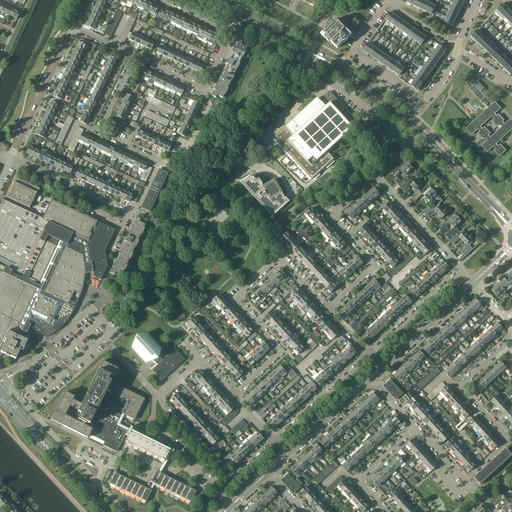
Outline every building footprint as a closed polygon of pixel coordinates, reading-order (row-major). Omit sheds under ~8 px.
[(140,0),(138,7),(143,9),(147,2),(143,0),(140,0)] [(421,9),(425,1),(422,0),(419,0),(416,7),(421,9)] [(426,12),(430,4),(425,1),(421,9),(426,12)] [(143,9),(142,11),(148,14),(148,12),(152,4),(149,2),(149,3),(147,2),(143,9)] [(460,11),(462,6),(454,2),(452,7),(460,11)] [(504,3),(495,12),(499,16),(507,8),(508,7),(504,3)] [(4,17),(9,7),(5,6),(6,4),(4,4),(0,12),(0,11),(0,15),(4,17)] [(94,9),(94,10),(101,13),(104,8),(96,4),(95,8),(94,10),(94,9)] [(152,4),(148,12),(154,15),(153,17),(155,18),(160,8),(159,8),(158,7),(154,5),(152,4)] [(435,6),(430,4),(426,12),(431,14),(435,6)] [(11,17),(15,8),(13,8),(12,9),(9,7),(4,17),(7,18),(8,16),(11,17)] [(457,16),(460,11),(452,7),(449,12),(457,16)] [(16,20),(20,12),(16,11),(17,9),(15,8),(11,17),(16,20)] [(507,8),(499,16),(503,20),(505,18),(511,11),(507,8)] [(158,13),(156,18),(160,20),(161,18),(165,19),(168,12),(165,10),(163,9),(161,14),(159,13),(158,13)] [(91,15),(99,19),(99,18),(101,13),(94,10),(92,13),(91,15)] [(395,16),(396,15),(391,11),(385,20),(390,23),(395,16)] [(165,19),(163,22),(169,25),(170,22),(174,14),(170,13),(168,12),(165,19)] [(455,21),(457,16),(449,12),(447,17),(455,21)] [(174,14),(170,22),(176,25),(179,17),(176,15),(174,15),(174,14)] [(89,20),(89,21),(99,26),(102,20),(99,18),(99,19),(91,15),(90,19),(89,21),(89,20)] [(394,26),(400,19),(395,16),(390,23),(394,26)] [(179,17),(176,25),(181,27),(184,19),(181,18),(179,17)] [(456,21),(455,21),(447,17),(444,22),(453,26),(456,21)] [(184,19),(181,27),(186,29),(190,22),(187,20),(185,20),(185,19),(184,19)] [(328,27),(329,27),(321,35),(329,42),(330,41),(334,45),(335,44),(339,47),(345,41),(346,41),(349,39),(347,37),(350,34),(336,19),(328,27)] [(399,29),(404,22),(400,19),(394,26),(399,29)] [(87,24),(86,26),(96,31),(99,26),(89,21),(87,24)] [(190,22),(186,29),(192,32),(195,24),(192,23),(190,22)] [(403,32),(408,25),(404,22),(399,29),(403,32)] [(195,24),(192,32),(197,35),(201,27),(197,25),(195,25),(196,24),(195,24)] [(408,35),(413,28),(408,25),(403,32),(408,35)] [(197,35),(196,37),(202,39),(203,37),(206,29),(203,28),(201,27),(197,35)] [(412,39),(417,31),(413,28),(408,35),(412,39)] [(203,37),(202,39),(207,42),(208,40),(212,32),(208,30),(208,31),(206,30),(207,30),(206,29),(203,37)] [(478,30),(471,38),(475,42),(476,41),(475,41),(482,34),(478,30)] [(416,42),(422,34),(417,31),(412,39),(416,42)] [(134,42),(137,35),(132,33),(129,32),(129,33),(127,36),(126,38),(129,39),(134,42)] [(208,40),(207,42),(213,44),(214,43),(216,44),(219,39),(216,37),(217,35),(214,33),(212,32),(208,40)] [(421,45),(426,38),(422,34),(416,42),(421,45)] [(482,34),(475,41),(476,41),(479,44),(486,38),(482,34)] [(137,35),(134,42),(140,44),(143,38),(137,35)] [(145,47),(148,41),(143,38),(140,44),(145,47)] [(486,38),(479,44),(483,48),(489,42),(486,38)] [(78,46),(77,47),(84,51),(87,46),(90,47),(91,44),(81,40),(80,42),(79,42),(77,46),(78,46)] [(222,98),(228,85),(246,48),(240,45),(242,42),(237,40),(211,96),(215,98),(217,95),(222,98)] [(154,43),(148,41),(145,47),(151,49),(154,43)] [(489,42),(483,48),(487,52),(493,45),(489,42)] [(368,54),(373,46),(369,43),(363,51),(368,55),(368,54)] [(439,45),(436,50),(443,55),(446,50),(439,45)] [(493,45),(487,52),(491,56),(497,49),(493,45)] [(162,55),(165,48),(159,46),(156,52),(162,55)] [(373,57),(378,50),(373,46),(368,54),(373,57)] [(75,51),(74,53),(81,56),(84,51),(77,47),(75,51)] [(167,57),(170,51),(165,48),(162,55),(167,57)] [(497,49),(491,56),(495,59),(501,53),(497,49)] [(377,60),(382,53),(378,50),(373,57),(377,60)] [(436,50),(432,54),(440,59),(443,55),(436,50)] [(172,60),(175,53),(170,51),(167,57),(172,60)] [(72,56),(71,58),(79,62),(81,56),(74,53),(72,56)] [(178,62),(181,56),(175,53),(172,60),(178,62)] [(381,63),(387,56),(382,53),(377,60),(381,63)] [(501,53),(495,59),(499,63),(505,57),(501,53)] [(432,54),(429,58),(437,64),(440,59),(432,54)] [(117,59),(110,56),(108,62),(114,65),(117,59)] [(183,65),(186,58),(181,56),(178,62),(183,65)] [(386,66),(391,59),(387,56),(381,63),(386,66)] [(505,57),(499,63),(503,67),(509,60),(505,57)] [(70,62),(69,64),(76,67),(79,62),(71,58),(70,62)] [(189,67),(192,61),(186,58),(183,65),(189,67)] [(429,58),(426,63),(434,68),(437,64),(429,58)] [(390,69),(395,62),(391,59),(386,66),(390,69)] [(511,63),(509,60),(503,67),(506,70),(511,64),(511,63)] [(111,70),(114,65),(108,62),(105,61),(102,66),(105,67),(111,70)] [(194,70),(197,64),(192,61),(189,67),(194,70)] [(395,72),(400,65),(395,62),(390,69),(395,72)] [(67,67),(66,69),(74,72),(76,73),(76,74),(79,68),(76,67),(69,64),(69,63),(67,67)] [(426,63),(423,67),(430,72),(434,68),(426,63)] [(200,73),(203,66),(197,64),(194,70),(200,73)] [(404,68),(400,65),(395,72),(399,76),(404,68)] [(109,76),(111,70),(105,67),(103,73),(109,76)] [(423,67),(420,72),(427,77),(430,72),(423,67)] [(141,68),(138,74),(143,77),(146,71),(141,68)] [(65,73),(64,74),(71,78),(73,79),(74,77),(76,73),(74,72),(66,69),(64,73),(65,73)] [(146,71),(143,77),(149,80),(152,73),(146,71)] [(420,72),(417,76),(424,81),(427,77),(420,72)] [(106,81),(109,76),(103,73),(100,78),(106,81)] [(149,80),(147,82),(153,85),(153,84),(157,76),(152,73),(149,80)] [(62,78),(61,80),(69,83),(71,85),(74,79),(73,79),(71,78),(64,74),(62,78)] [(157,76),(153,84),(158,87),(159,85),(162,78),(157,76)] [(417,76),(414,81),(421,86),(424,81),(417,76)] [(104,87),(106,81),(100,78),(97,84),(104,87)] [(162,78),(159,85),(165,87),(168,81),(162,78)] [(59,83),(59,85),(66,89),(69,90),(71,85),(71,84),(69,83),(61,80),(59,83)] [(168,81),(165,87),(170,90),(173,83),(168,81)] [(414,81),(410,85),(419,91),(422,86),(421,86),(414,81)] [(173,83),(170,90),(176,92),(179,86),(173,83)] [(101,92),(104,87),(97,84),(95,89),(101,92)] [(57,89),(56,91),(66,96),(69,90),(66,89),(59,85),(58,85),(57,89)] [(179,86),(176,92),(181,95),(184,88),(179,86)] [(99,98),(101,92),(95,89),(92,95),(99,98)] [(54,94),(53,96),(57,98),(56,100),(62,103),(66,96),(56,91),(54,94)] [(281,131),(274,137),(288,153),(312,179),(319,173),(323,170),(322,170),(331,162),(334,159),(330,155),(328,152),(327,152),(329,151),(359,123),(355,118),(334,96),(330,92),(329,93),(328,93),(320,101),(317,98),(300,114),(297,116),(290,123),(286,126),(281,131)] [(127,94),(124,100),(130,103),(133,97),(131,96),(127,94)] [(96,103),(99,98),(92,95),(90,100),(96,103)] [(96,103),(90,100),(87,99),(85,105),(93,109),(96,103)] [(124,100),(122,105),(128,108),(130,109),(132,107),(133,104),(130,103),(124,100)] [(49,105),(48,107),(56,111),(56,110),(58,105),(61,106),(62,104),(56,101),(55,103),(51,102),(49,105)] [(197,109),(200,104),(193,101),(191,106),(197,109)] [(475,121),(474,122),(473,124),(472,123),(466,129),(472,135),(478,129),(479,130),(480,132),(478,133),(481,136),(484,139),(486,137),(488,140),(482,145),(488,152),(494,146),(496,149),(494,150),(499,156),(506,150),(505,149),(500,144),(498,147),(496,144),(499,141),(502,139),(511,129),(511,120),(510,119),(504,125),(502,122),(504,120),(499,114),(497,116),(494,114),(501,108),(495,102),(486,110),(484,112),(475,121)] [(91,114),(93,109),(85,105),(84,104),(82,110),(85,111),(91,114)] [(122,105),(119,111),(125,113),(128,108),(122,105)] [(195,115),(197,109),(191,106),(188,112),(195,115)] [(56,111),(48,107),(47,111),(46,112),(56,117),(59,112),(56,110),(56,111)] [(88,120),(91,114),(85,111),(82,117),(88,120)] [(119,111),(116,116),(120,118),(122,119),(125,113),(119,111)] [(56,117),(46,112),(44,116),(43,118),(54,123),(56,117)] [(192,120),(195,115),(188,112),(186,117),(192,120)] [(86,125),(88,120),(82,117),(81,116),(80,118),(81,119),(79,122),(86,125)] [(190,126),(192,120),(186,117),(183,123),(190,126)] [(54,123),(43,118),(42,121),(41,123),(51,128),(54,123)] [(51,128),(41,123),(39,127),(38,129),(47,133),(48,133),(51,128)] [(187,131),(190,126),(183,123),(181,128),(187,131)] [(141,138),(144,132),(145,130),(140,127),(135,136),(141,138)] [(184,137),(187,131),(181,128),(178,134),(184,137)] [(47,133),(38,129),(36,132),(37,132),(36,134),(44,138),(47,133)] [(146,141),(149,135),(144,132),(141,138),(146,141)] [(84,142),(87,136),(82,134),(81,135),(79,138),(79,140),(84,142)] [(152,144),(155,137),(149,135),(146,141),(152,144)] [(93,139),(87,136),(84,142),(90,145),(93,139)] [(157,146),(160,140),(155,137),(152,144),(157,146)] [(98,141),(93,139),(90,145),(95,148),(98,141)] [(163,149),(166,142),(160,140),(157,146),(163,149)] [(101,150),(103,144),(98,141),(95,148),(101,150)] [(168,151),(171,145),(166,142),(163,149),(168,151)] [(106,153),(109,146),(103,144),(101,150),(106,153)] [(32,156),(35,149),(30,146),(26,154),(30,155),(32,156)] [(111,155),(114,149),(109,146),(106,153),(111,155)] [(32,156),(35,158),(37,158),(40,151),(35,149),(32,156)] [(120,151),(114,149),(111,155),(117,158),(120,151)] [(37,158),(37,159),(41,160),(42,161),(46,154),(40,151),(37,158)] [(42,161),(46,163),(48,164),(51,156),(52,154),(47,151),(46,154),(42,161)] [(125,154),(120,151),(117,158),(122,160),(125,154)] [(128,163),(131,157),(125,154),(122,160),(128,163)] [(48,164),(52,165),(53,166),(57,159),(51,156),(48,164)] [(133,165),(136,159),(131,157),(128,163),(133,165)] [(53,166),(57,168),(59,169),(62,161),(57,159),(53,166)] [(139,168),(142,162),(136,159),(133,165),(132,168),(137,171),(139,168)] [(59,169),(62,170),(64,171),(68,164),(62,161),(59,169)] [(395,167),(388,174),(398,185),(402,181),(397,176),(400,173),(400,172),(402,171),(406,175),(413,169),(408,163),(406,161),(402,165),(401,165),(397,169),(395,167)] [(146,166),(147,164),(142,162),(139,168),(144,170),(145,168),(146,166)] [(64,171),(70,174),(73,166),(68,164),(64,171)] [(80,179),(84,171),(78,169),(75,176),(78,178),(80,179)] [(148,211),(151,206),(166,173),(160,170),(142,209),(148,211)] [(86,181),(89,174),(84,171),(80,179),(84,181),(84,180),(86,181)] [(91,184),(94,176),(96,173),(93,172),(92,175),(89,174),(86,181),(89,183),(91,184)] [(96,186),(100,179),(94,176),(91,184),(95,186),(96,186)] [(402,189),(411,181),(407,176),(402,181),(398,185),(402,189)] [(421,181),(416,176),(414,178),(416,180),(411,185),(413,188),(412,189),(414,192),(422,185),(420,182),(421,181)] [(259,180),(256,181),(254,177),(251,178),(250,177),(242,181),(243,181),(247,187),(248,187),(252,193),(253,192),(257,198),(256,199),(258,198),(262,204),(262,205),(264,204),(267,210),(269,209),(273,215),(273,216),(279,211),(279,210),(281,210),(290,201),(286,198),(285,198),(282,193),(283,192),(275,179),(263,186),(262,185),(263,184),(261,181),(260,181),(259,180)] [(16,178),(15,178),(12,185),(13,185),(12,187),(11,187),(9,191),(10,192),(7,197),(30,208),(32,202),(33,202),(39,189),(38,188),(35,186),(34,187),(33,186),(34,186),(28,183),(28,184),(27,183),(22,180),(21,181),(20,180),(21,180),(17,178),(17,179),(16,178)] [(102,189),(105,181),(100,179),(96,186),(100,188),(102,189)] [(107,191),(111,184),(112,181),(107,179),(105,181),(102,189),(106,191),(107,191)] [(113,194),(116,186),(111,184),(107,191),(107,192),(111,193),(113,194)] [(118,196),(122,189),(116,186),(113,194),(116,196),(117,196),(118,196)] [(430,202),(437,195),(430,187),(423,194),(430,202)] [(124,199),(128,189),(126,188),(125,191),(122,189),(118,196),(118,197),(122,198),(124,199)] [(374,188),(370,192),(376,198),(380,194),(374,188)] [(129,202),(130,200),(131,197),(132,195),(134,192),(134,191),(128,189),(124,199),(127,201),(129,202)] [(423,195),(419,191),(418,192),(419,193),(412,200),(414,202),(423,195)] [(376,198),(370,192),(365,196),(371,203),(376,198)] [(371,203),(365,196),(360,200),(366,207),(368,209),(373,204),(371,203)] [(0,356),(4,354),(5,355),(6,355),(10,357),(16,359),(21,357),(25,353),(28,349),(29,343),(29,338),(28,332),(27,332),(30,326),(30,325),(37,328),(42,334),(46,338),(50,336),(57,331),(63,326),(68,320),(72,314),(75,307),(78,301),(75,299),(73,302),(70,301),(74,292),(81,295),(81,294),(83,287),(84,280),(85,275),(93,273),(94,277),(101,280),(107,266),(107,263),(107,262),(105,251),(106,250),(115,229),(97,221),(98,221),(97,221),(53,201),(51,200),(51,199),(44,215),(42,218),(1,199),(0,200),(0,356)] [(366,207),(360,200),(356,205),(362,211),(366,207)] [(394,207),(390,203),(383,209),(387,214),(394,207)] [(442,219),(446,215),(450,214),(449,212),(446,208),(444,210),(439,204),(432,210),(428,207),(423,212),(429,218),(437,213),(442,219)] [(362,211),(356,205),(351,209),(357,215),(362,211)] [(398,212),(394,207),(387,214),(391,218),(398,212)] [(308,209),(304,212),(310,218),(317,212),(313,208),(309,211),(308,209)] [(357,215),(351,209),(347,213),(354,222),(356,220),(355,218),(357,215)] [(317,212),(310,218),(315,223),(321,217),(317,212)] [(402,217),(398,212),(391,218),(396,223),(402,217)] [(456,230),(455,231),(453,230),(446,236),(448,239),(449,241),(450,241),(451,242),(461,233),(456,227),(461,221),(456,215),(456,216),(455,214),(442,226),(440,227),(439,229),(441,231),(450,223),(454,228),(456,230)] [(141,219),(136,217),(109,273),(114,275),(115,272),(121,275),(145,225),(139,222),(141,219)] [(321,217),(315,223),(319,228),(325,222),(321,217)] [(406,221),(402,217),(396,223),(400,227),(406,221)] [(411,226),(406,221),(400,227),(404,232),(411,226)] [(325,222),(319,228),(323,232),(330,226),(325,222)] [(358,230),(365,224),(363,222),(358,226),(356,228),(358,230)] [(365,225),(359,231),(363,236),(370,230),(365,225)] [(330,226),(323,232),(327,237),(334,231),(330,226)] [(415,230),(411,226),(404,232),(408,236),(415,230)] [(370,230),(363,236),(367,240),(374,234),(370,230)] [(419,235),(415,230),(408,236),(413,241),(419,235)] [(334,231),(327,237),(332,241),(338,235),(334,231)] [(461,233),(451,242),(453,244),(460,238),(467,246),(460,252),(465,257),(469,253),(473,249),(469,245),(473,242),(471,240),(463,231),(461,233)] [(287,232),(281,237),(283,241),(284,240),(285,242),(291,236),(287,232)] [(374,234),(367,240),(372,245),(378,239),(374,234)] [(338,235),(332,241),(336,246),(342,240),(338,235)] [(423,239),(419,235),(413,241),(417,245),(423,239)] [(291,236),(285,242),(287,243),(286,244),(289,247),(295,241),(291,236)] [(378,239),(372,245),(376,250),(382,244),(378,239)] [(423,239),(417,245),(415,248),(419,252),(421,250),(428,244),(423,239)] [(336,246),(334,248),(336,250),(339,254),(341,252),(340,250),(346,244),(342,240),(336,246)] [(295,241),(289,247),(292,250),(292,249),(294,251),(300,245),(295,241)] [(382,244),(376,250),(380,254),(387,248),(386,248),(389,245),(385,241),(382,244)] [(432,249),(428,244),(421,250),(425,255),(432,249)] [(300,245),(294,251),(295,252),(294,253),(297,256),(304,250),(300,245)] [(304,250),(297,256),(300,259),(301,259),(302,260),(308,255),(308,254),(311,252),(307,247),(304,250)] [(387,248),(380,254),(384,259),(391,253),(387,248)] [(391,253),(384,259),(388,263),(395,257),(391,253)] [(308,255),(302,260),(303,262),(306,265),(312,259),(308,255)] [(363,263),(357,256),(353,261),(359,267),(363,263)] [(395,257),(388,263),(393,268),(395,266),(398,263),(399,262),(395,257)] [(312,259),(306,265),(309,268),(310,269),(316,264),(312,259)] [(354,271),(359,267),(353,261),(348,265),(354,271)] [(443,261),(439,265),(445,272),(449,267),(443,261)] [(316,264),(310,269),(312,271),(311,271),(314,274),(321,268),(316,264)] [(349,275),(354,271),(348,265),(344,269),(349,275)] [(439,265),(434,269),(440,276),(445,272),(439,265)] [(349,275),(344,269),(342,267),(337,271),(345,280),(349,275)] [(321,268),(314,274),(317,277),(319,278),(325,273),(321,268)] [(434,269),(429,274),(436,280),(440,276),(434,269)] [(427,271),(423,276),(425,278),(431,284),(436,280),(429,274),(427,271)] [(278,272),(273,276),(279,283),(286,276),(282,272),(280,274),(278,272)] [(325,273),(319,278),(320,280),(319,280),(322,283),(329,277),(325,273)] [(279,283),(273,276),(269,280),(275,287),(279,283)] [(329,277),(322,283),(325,286),(326,286),(327,287),(333,282),(329,277)] [(385,291),(389,287),(386,283),(386,282),(382,278),(377,282),(381,286),(380,286),(385,291)] [(425,278),(420,282),(426,289),(431,284),(425,278)] [(506,281),(504,278),(500,282),(498,279),(495,281),(505,292),(507,290),(509,289),(510,290),(511,287),(510,285),(506,281)] [(275,287),(269,280),(264,284),(270,291),(275,287)] [(377,282),(375,280),(370,284),(376,290),(380,286),(381,286),(377,282)] [(505,292),(495,281),(493,283),(496,286),(492,290),(498,296),(500,294),(502,295),(505,292)] [(333,282),(327,287),(328,289),(331,293),(338,287),(333,282)] [(420,282),(416,286),(422,293),(426,289),(420,282)] [(270,291),(264,284),(264,285),(260,289),(266,295),(270,291)] [(289,293),(296,287),(294,284),(287,291),(289,293)] [(376,290),(370,284),(365,288),(371,294),(376,290)] [(410,289),(407,292),(412,297),(414,294),(417,297),(422,293),(416,286),(411,291),(410,289)] [(302,292),(297,288),(291,294),(295,298),(302,292)] [(371,294),(365,288),(361,292),(367,299),(371,294)] [(260,289),(255,293),(261,299),(263,301),(266,298),(264,296),(266,295),(260,289)] [(306,297),(302,292),(295,298),(299,303),(306,297)] [(367,299),(361,292),(356,296),(362,303),(367,299)] [(406,296),(401,300),(407,306),(412,302),(409,299),(412,297),(407,292),(405,294),(406,296)] [(261,299),(255,293),(250,297),(252,299),(251,300),(257,307),(260,304),(258,302),(261,299)] [(212,300),(216,305),(223,299),(219,294),(212,300)] [(362,303),(356,296),(352,301),(358,307),(362,303)] [(310,301),(306,297),(299,303),(297,305),(301,309),(310,301)] [(227,303),(223,299),(216,305),(221,309),(227,303)] [(473,302),(472,304),(477,310),(482,305),(476,299),(473,302)] [(401,300),(397,304),(403,310),(407,306),(401,300)] [(310,301),(301,309),(306,314),(308,312),(314,306),(310,301)] [(358,307),(352,301),(347,305),(353,311),(358,307)] [(395,302),(390,306),(392,308),(398,315),(403,310),(397,304),(395,302)] [(231,308),(227,303),(221,309),(225,314),(231,308)] [(470,304),(467,307),(473,314),(477,310),(472,304),(470,305),(470,304)] [(353,311),(347,305),(342,309),(348,316),(353,311)] [(318,311),(314,306),(308,312),(312,317),(318,311)] [(464,310),(463,312),(468,318),(473,314),(467,307),(464,310)] [(236,312),(231,308),(225,314),(229,318),(236,312)] [(264,317),(271,310),(269,308),(262,314),(264,317)] [(392,308),(388,312),(394,319),(394,318),(398,315),(392,308)] [(348,316),(342,309),(338,313),(344,320),(348,316)] [(272,311),(265,317),(269,322),(276,316),(272,311)] [(323,315),(318,311),(312,317),(313,318),(316,321),(323,315)] [(240,317),(236,312),(229,318),(233,323),(240,317)] [(388,312),(383,317),(389,323),(394,319),(388,312)] [(461,312),(458,315),(464,322),(468,318),(463,312),(461,313),(461,312)] [(489,313),(482,319),(484,322),(491,316),(489,313)] [(325,318),(323,315),(316,321),(320,326),(327,320),(325,318)] [(456,318),(454,320),(460,326),(462,328),(466,324),(464,322),(458,315),(455,318),(456,318)] [(191,328),(197,322),(199,320),(195,316),(186,324),(189,327),(190,326),(191,328)] [(276,316),(269,322),(273,327),(280,321),(276,316)] [(244,321),(240,317),(233,323),(238,328),(244,321)] [(383,317),(378,321),(384,327),(389,323),(383,317)] [(280,321),(273,327),(278,331),(284,325),(286,324),(282,319),(280,321)] [(331,324),(327,320),(320,326),(325,330),(331,324)] [(452,320),(449,323),(455,330),(460,326),(454,320),(453,321),(452,320)] [(248,326),(244,321),(238,328),(242,332),(248,326)] [(378,321),(374,325),(380,332),(384,327),(378,321)] [(195,333),(201,327),(197,322),(191,328),(192,329),(192,330),(195,333)] [(447,327),(445,328),(451,334),(455,330),(449,323),(446,326),(447,327)] [(497,323),(493,327),(499,333),(500,331),(501,332),(504,329),(497,323)] [(284,325),(278,331),(282,336),(288,330),(290,328),(286,324),(284,325)] [(335,329),(331,324),(325,330),(329,335),(335,329)] [(374,325),(369,329),(375,336),(380,332),(374,325)] [(201,327),(195,333),(198,336),(200,337),(206,332),(207,330),(205,328),(203,326),(201,327)] [(253,331),(248,326),(242,332),(244,335),(242,337),(244,339),(247,337),(246,337),(253,331)] [(497,334),(499,333),(493,327),(489,331),(495,338),(498,335),(497,334)] [(443,329),(440,331),(446,338),(451,334),(445,328),(444,329),(443,329)] [(340,334),(335,329),(329,335),(333,340),(340,334)] [(369,329),(365,333),(371,340),(375,336),(369,329)] [(288,330),(282,336),(286,340),(293,334),(288,330)] [(438,335),(436,336),(442,342),(446,338),(440,331),(437,334),(438,335)] [(492,340),(495,338),(489,331),(484,335),(490,341),(491,340),(492,340)] [(203,342),(210,336),(206,332),(200,337),(201,339),(200,339),(203,342)] [(293,334),(286,340),(290,345),(297,339),(299,337),(295,332),(293,334)] [(185,359),(175,349),(163,360),(157,354),(159,353),(158,352),(160,351),(159,350),(161,349),(147,333),(146,334),(143,335),(141,336),(139,337),(138,336),(136,338),(137,339),(135,341),(136,342),(134,343),(135,344),(133,346),(132,347),(146,362),(148,361),(150,360),(150,361),(152,359),(153,360),(157,365),(151,370),(161,381),(185,359)] [(365,333),(360,338),(366,344),(371,340),(365,333)] [(488,342),(490,341),(484,335),(480,339),(486,346),(489,343),(488,342)] [(208,346),(214,341),(210,336),(203,342),(206,345),(207,345),(208,346)] [(434,337),(431,339),(438,346),(442,342),(436,336),(435,337),(434,337)] [(297,339),(290,345),(294,350),(301,344),(297,339)] [(429,343),(428,344),(433,350),(435,353),(437,351),(435,348),(438,346),(431,339),(428,342),(429,343)] [(483,349),(486,346),(480,339),(475,343),(481,349),(482,348),(483,349)] [(212,351),(218,345),(214,341),(208,346),(209,348),(212,351)] [(263,343),(259,347),(265,353),(269,349),(263,343)] [(480,350),(481,349),(475,343),(471,347),(477,354),(480,351),(480,350)] [(301,344),(294,350),(299,354),(301,352),(304,350),(305,348),(301,344)] [(425,345),(422,348),(431,357),(435,353),(433,350),(428,344),(426,345),(425,345)] [(216,355),(222,350),(218,345),(212,351),(215,354),(216,355)] [(474,357),(477,354),(471,347),(469,345),(464,349),(466,351),(472,357),(473,356),(474,357)] [(351,346),(346,350),(352,357),(357,352),(351,346)] [(264,354),(265,353),(259,347),(254,351),(260,357),(264,354)] [(220,361),(227,354),(222,350),(216,355),(218,357),(217,357),(220,361)] [(346,350),(342,354),(348,361),(352,357),(346,350)] [(417,354),(415,355),(421,362),(423,364),(428,360),(419,350),(416,353),(417,354)] [(256,362),(260,357),(254,351),(250,355),(256,362)] [(471,359),(472,357),(466,351),(462,355),(468,362),(471,359)] [(340,352),(335,356),(343,365),(348,361),(342,354),(340,352)] [(225,365),(231,359),(227,354),(220,361),(223,364),(224,363),(225,365)] [(251,366),(256,362),(250,355),(245,359),(251,366)] [(413,356),(410,359),(417,366),(421,362),(415,355),(414,357),(413,356)] [(465,365),(468,362),(462,355),(458,359),(463,365),(465,364),(465,365)] [(335,356),(330,361),(332,363),(338,369),(343,365),(335,356)] [(229,370),(235,364),(231,359),(225,365),(226,366),(226,367),(229,370)] [(408,362),(407,363),(412,370),(414,372),(419,368),(417,366),(410,359),(407,361),(408,362)] [(462,367),(463,365),(458,359),(453,363),(460,370),(463,367),(462,367)] [(120,420),(122,416),(108,409),(105,414),(96,410),(97,409),(111,381),(108,380),(110,374),(114,376),(117,369),(102,362),(99,369),(103,371),(103,372),(98,370),(81,405),(73,400),(74,397),(65,392),(51,420),(87,438),(92,429),(83,425),(85,422),(94,427),(90,435),(104,442),(102,446),(116,452),(125,435),(126,435),(130,427),(131,425),(129,428),(120,424),(121,420),(120,420)] [(501,362),(497,366),(502,372),(503,373),(508,369),(506,368),(501,362)] [(332,363),(328,367),(334,374),(338,369),(332,363)] [(405,364),(402,367),(408,374),(412,370),(407,363),(405,365),(405,364)] [(457,373),(460,370),(453,363),(449,367),(455,373),(456,372),(457,373)] [(233,374),(239,368),(235,364),(229,370),(231,373),(232,372),(233,374)] [(281,366),(276,370),(282,377),(286,373),(289,375),(291,377),(295,373),(294,371),(291,368),(288,365),(283,369),(281,366)] [(326,365),(321,369),(323,371),(329,378),(334,374),(328,367),(326,365)] [(497,366),(492,370),(497,376),(502,372),(497,366)] [(399,370),(398,372),(403,378),(408,374),(402,367),(399,369),(399,370)] [(453,375),(455,373),(449,367),(444,372),(450,379),(454,376),(453,375)] [(237,379),(243,373),(239,368),(233,374),(235,375),(234,376),(237,379)] [(276,370),(272,374),(280,383),(282,381),(280,379),(282,377),(276,370)] [(492,370),(488,374),(493,380),(497,376),(492,370)] [(201,371),(199,373),(196,371),(192,375),(194,377),(192,379),(197,383),(198,382),(205,376),(201,371)] [(323,371),(319,376),(325,382),(329,378),(323,371)] [(396,372),(393,375),(399,382),(403,378),(398,372),(396,373),(396,372)] [(272,374),(267,379),(275,387),(277,385),(280,383),(272,374)] [(488,374),(483,378),(489,384),(493,380),(488,374)] [(209,380),(205,376),(198,382),(203,386),(209,380)] [(319,376),(314,380),(320,386),(325,382),(319,376)] [(483,378),(479,383),(484,388),(489,384),(483,378)] [(267,379),(262,383),(268,389),(270,391),(275,387),(267,379)] [(213,385),(209,380),(203,386),(207,391),(213,385)] [(396,400),(402,394),(398,390),(390,381),(385,386),(386,387),(385,388),(388,391),(389,390),(390,391),(389,392),(392,396),(393,395),(394,396),(393,397),(396,400)] [(314,392),(318,388),(312,382),(308,386),(314,392)] [(262,383),(258,387),(264,393),(268,389),(262,383)] [(479,383),(474,387),(480,392),(484,388),(479,383)] [(110,393),(110,394),(110,393),(115,395),(115,394),(120,397),(124,398),(129,401),(129,400),(131,401),(128,408),(124,414),(122,413),(122,414),(133,419),(134,420),(144,399),(134,394),(133,393),(114,384),(111,391),(110,393)] [(309,397),(314,392),(308,386),(306,384),(301,388),(303,390),(309,397)] [(218,390),(213,385),(207,391),(211,396),(218,390)] [(442,391),(441,392),(445,396),(451,391),(450,389),(450,388),(448,385),(446,387),(444,389),(442,391)] [(258,387),(253,391),(259,398),(264,393),(258,387)] [(222,394),(218,390),(211,396),(215,400),(222,394)] [(304,401),(309,397),(303,390),(298,394),(304,401)] [(253,391),(249,395),(254,402),(259,398),(253,391)] [(451,391),(445,396),(449,400),(456,394),(453,391),(452,392),(451,391)] [(409,392),(402,399),(405,402),(406,401),(407,403),(413,397),(409,392)] [(371,396),(370,398),(375,404),(379,400),(374,394),(373,393),(370,396),(371,396)] [(174,404),(181,398),(176,394),(170,400),(174,404)] [(226,399),(222,394),(215,400),(220,405),(226,399)] [(300,405),(304,401),(298,394),(294,398),(300,405)] [(456,394),(449,400),(453,405),(459,399),(458,398),(458,397),(456,394)] [(249,395),(244,399),(250,406),(254,402),(249,395)] [(413,397),(407,403),(408,404),(408,405),(410,408),(417,401),(419,399),(415,395),(413,397)] [(495,405),(501,400),(497,396),(491,401),(495,405)] [(178,409),(185,403),(181,398),(174,404),(178,409)] [(295,409),(300,405),(294,398),(289,403),(295,409)] [(375,404),(370,398),(368,399),(367,398),(364,401),(371,408),(375,404)] [(230,403),(226,399),(220,405),(224,409),(230,403)] [(459,399),(453,405),(457,409),(464,403),(461,400),(460,401),(459,399)] [(500,410),(505,404),(501,400),(495,405),(500,410)] [(371,408),(364,401),(361,404),(362,404),(361,406),(366,412),(371,408)] [(417,401),(410,408),(413,411),(414,410),(415,411),(421,406),(417,401)] [(182,414),(189,407),(185,403),(178,409),(182,414)] [(235,408),(230,403),(224,409),(228,414),(230,412),(232,410),(235,408)] [(291,413),(295,409),(289,403),(285,407),(291,413)] [(457,409),(456,411),(460,415),(461,414),(467,408),(466,407),(467,406),(464,403),(457,409)] [(504,414),(510,409),(505,404),(500,410),(504,414)] [(366,412),(361,406),(359,407),(359,406),(356,409),(362,416),(366,412)] [(421,406),(415,411),(416,413),(416,414),(418,416),(425,410),(421,406)] [(187,418),(193,412),(189,407),(182,414),(187,418)] [(259,416),(266,410),(264,407),(257,414),(259,416)] [(286,418),(291,413),(285,407),(280,411),(286,418)] [(382,416),(388,410),(386,407),(380,413),(382,416)] [(425,410),(418,416),(421,419),(422,419),(423,420),(429,414),(428,413),(430,410),(427,408),(425,410)] [(458,425),(455,427),(459,432),(461,430),(467,424),(465,422),(471,417),(469,415),(472,412),(469,409),(469,410),(467,408),(461,414),(460,415),(464,420),(458,425)] [(362,416),(356,409),(353,412),(353,413),(352,414),(357,420),(362,416)] [(282,422),(286,418),(280,411),(275,415),(282,422)] [(191,423),(197,417),(193,412),(187,418),(191,423)] [(357,420),(352,414),(350,415),(347,417),(353,424),(357,420)] [(429,414),(423,420),(425,422),(424,422),(426,425),(433,419),(429,414)] [(277,426),(282,422),(275,415),(271,420),(277,426)] [(471,417),(465,422),(467,424),(469,423),(473,427),(479,422),(478,420),(479,419),(476,416),(473,419),(471,417)] [(195,427),(202,421),(197,417),(191,423),(195,427)] [(353,424),(347,417),(344,420),(344,421),(343,422),(348,428),(353,424)] [(391,417),(389,419),(391,421),(397,427),(398,426),(399,426),(402,424),(395,417),(393,419),(391,417)] [(433,419),(426,425),(429,428),(430,427),(431,429),(437,423),(439,422),(435,417),(433,419)] [(397,427),(391,421),(389,419),(387,421),(389,423),(387,425),(393,432),(396,429),(395,429),(397,427)] [(272,430),(277,426),(271,420),(266,424),(272,430)] [(199,432),(206,426),(202,421),(195,427),(199,432)] [(348,428),(343,422),(341,424),(341,423),(338,426),(344,432),(348,428)] [(479,422),(473,427),(477,432),(484,425),(482,422),(481,423),(479,422)] [(437,423),(431,429),(433,430),(432,431),(435,434),(441,428),(437,423)] [(204,436),(210,430),(212,429),(208,424),(206,426),(199,432),(204,436)] [(390,435),(393,432),(387,425),(382,429),(388,435),(389,434),(390,435)] [(484,425),(477,432),(481,436),(487,430),(486,429),(487,428),(484,425)] [(344,432),(338,426),(335,428),(335,429),(334,430),(340,436),(344,432)] [(131,432),(131,431),(132,428),(130,427),(126,435),(128,436),(125,441),(125,442),(165,461),(169,451),(170,451),(131,432)] [(441,428),(435,434),(437,437),(438,436),(439,438),(446,432),(441,428)] [(208,441),(214,435),(212,433),(214,431),(212,429),(210,430),(204,436),(208,441)] [(386,437),(388,435),(382,429),(378,433),(384,440),(387,437),(386,437)] [(340,436),(334,430),(333,432),(332,431),(329,434),(335,440),(340,436)] [(487,430),(481,436),(485,440),(492,434),(490,431),(489,432),(487,430)] [(446,432),(439,438),(441,439),(440,440),(443,443),(450,437),(446,432)] [(257,433),(253,437),(259,443),(263,439),(257,433)] [(381,443),(384,440),(378,433),(373,437),(379,443),(380,442),(381,443)] [(335,440),(329,434),(326,436),(327,437),(325,439),(331,445),(335,440)] [(492,434),(485,440),(490,445),(495,439),(494,438),(495,437),(492,434)] [(219,439),(214,435),(208,441),(212,446),(219,439)] [(377,445),(379,443),(373,437),(371,435),(367,439),(375,448),(378,445),(377,445)] [(253,437),(248,441),(254,447),(259,443),(253,437)] [(449,449),(458,441),(454,437),(445,445),(447,448),(448,447),(449,449)] [(331,445),(325,439),(324,440),(323,439),(320,442),(326,449),(331,445)] [(372,451),(375,448),(367,439),(362,443),(364,445),(370,451),(372,450),(372,451)] [(417,444),(413,439),(407,445),(411,449),(417,444)] [(495,439),(490,445),(494,449),(500,443),(498,440),(497,441),(495,439)] [(248,441),(243,445),(249,452),(254,447),(248,441)] [(453,454),(460,448),(462,446),(458,441),(449,449),(451,450),(450,451),(453,454)] [(242,443),(237,447),(239,449),(245,456),(249,452),(243,445),(242,443)] [(315,448),(313,449),(319,455),(323,451),(317,444),(314,447),(315,448)] [(421,448),(417,444),(411,449),(415,454),(421,448)] [(369,453),(370,451),(364,445),(360,449),(366,456),(369,454),(369,453)] [(237,447),(232,451),(234,453),(240,460),(245,456),(239,449),(237,447)] [(425,453),(421,448),(415,454),(419,458),(425,453)] [(458,458),(464,452),(460,448),(453,454),(456,457),(456,456),(458,458)] [(321,458),(319,455),(313,449),(312,451),(311,450),(308,453),(314,459),(317,457),(319,459),(321,458)] [(363,459),(366,456),(360,449),(355,453),(361,460),(363,458),(363,459)] [(480,485),(489,476),(511,455),(506,449),(474,478),(480,485)] [(480,450),(478,452),(484,458),(486,456),(480,450)] [(169,451),(165,461),(159,472),(160,472),(171,452),(169,451)] [(461,463),(468,456),(464,452),(458,458),(459,459),(458,460),(461,463)] [(229,457),(226,460),(230,465),(234,462),(236,464),(240,460),(234,453),(231,456),(230,454),(228,455),(229,457)] [(314,459),(308,453),(305,455),(306,456),(304,457),(310,463),(314,459)] [(360,461),(361,460),(355,453),(351,457),(357,464),(360,462),(360,461)] [(429,457),(425,453),(419,458),(423,463),(429,457)] [(406,464),(399,456),(394,460),(400,466),(402,468),(406,464)] [(466,466),(472,461),(468,456),(461,463),(464,466),(464,465),(466,466)] [(310,463),(304,457),(303,459),(302,458),(299,461),(306,467),(310,463)] [(354,467),(357,464),(351,457),(347,462),(352,468),(354,466),(354,467)] [(433,462),(429,457),(423,463),(427,467),(433,462)] [(400,466),(394,460),(390,464),(395,470),(400,466)] [(306,467),(299,461),(296,463),(297,464),(296,466),(301,472),(306,467)] [(476,465),(472,461),(466,466),(467,468),(466,469),(469,472),(476,465)] [(351,469),(352,468),(347,462),(342,466),(348,473),(351,470),(351,469)] [(437,466),(433,462),(427,467),(431,471),(437,466)] [(395,470),(390,464),(385,468),(391,474),(395,470)] [(303,474),(301,472),(296,466),(294,467),(293,466),(291,469),(294,472),(292,474),(297,480),(303,474)] [(391,474),(385,468),(381,473),(386,478),(391,474)] [(160,474),(160,472),(159,472),(157,470),(152,480),(151,480),(150,482),(191,502),(193,497),(194,498),(198,491),(196,490),(195,491),(160,474)] [(115,473),(116,472),(114,471),(111,478),(112,479),(110,484),(146,502),(152,490),(151,490),(151,491),(115,473)] [(386,478),(381,473),(377,477),(382,482),(386,478)] [(294,494),(300,488),(287,475),(282,479),(283,481),(282,482),(285,485),(286,484),(288,485),(287,486),(289,490),(290,489),(292,490),(291,491),(294,494)] [(382,482),(377,477),(372,481),(377,487),(382,482)] [(348,482),(345,479),(344,481),(342,483),(339,485),(339,486),(343,490),(349,485),(347,483),(348,482)] [(304,497),(310,491),(313,489),(310,487),(308,486),(309,485),(308,485),(300,493),(302,496),(303,495),(304,497)] [(347,495),(354,489),(351,486),(350,486),(349,485),(343,490),(347,495)] [(268,490),(267,492),(273,498),(277,494),(271,487),(268,490)] [(393,499),(399,494),(401,492),(397,488),(389,495),(393,499)] [(356,491),(354,489),(347,495),(351,499),(357,493),(356,492),(356,491)] [(502,493),(497,498),(499,500),(501,502),(502,501),(504,503),(511,497),(511,495),(511,492),(510,490),(508,493),(507,493),(504,496),(502,493)] [(308,502),(314,495),(310,491),(304,497),(306,498),(305,499),(308,502)] [(265,492),(262,495),(268,502),(273,498),(267,492),(265,493),(265,492)] [(355,504),(362,497),(359,494),(358,495),(357,493),(351,499),(355,504)] [(313,505),(319,500),(320,498),(316,494),(314,495),(308,502),(310,505),(311,504),(313,505)] [(397,504),(403,498),(399,494),(393,499),(397,504)] [(260,499),(258,500),(264,506),(268,502),(262,495),(259,498),(260,499)] [(364,500),(362,497),(355,504),(359,508),(365,502),(364,501),(364,500)] [(506,505),(502,508),(504,511),(511,503),(511,497),(504,503),(506,505)] [(9,503),(4,498),(0,501),(0,505),(3,509),(5,507),(7,509),(12,504),(10,502),(9,503)] [(401,508),(407,503),(403,498),(397,504),(401,508)] [(256,501),(253,503),(259,510),(264,506),(258,500),(257,501),(256,501)] [(316,511),(323,504),(319,500),(313,505),(314,507),(313,508),(316,511)] [(284,501),(278,508),(280,510),(286,503),(284,501)] [(365,502),(359,508),(357,510),(358,511),(367,511),(369,511),(367,509),(370,506),(367,503),(366,504),(365,502)] [(251,507),(250,508),(253,511),(257,511),(259,510),(253,503),(250,506),(251,507)] [(404,511),(406,511),(411,507),(407,503),(401,508),(404,511)]
